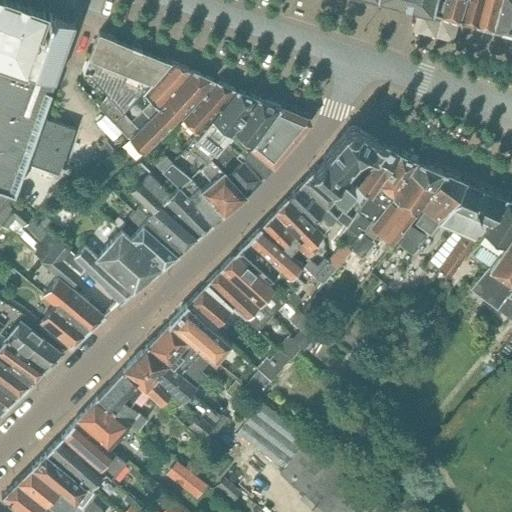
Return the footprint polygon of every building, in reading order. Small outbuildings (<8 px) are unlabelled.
[(25,164),(43,113),(75,23),(53,15),(47,35),(38,32),(43,19),(45,12),(8,0),(0,0),(0,187),(14,193),(25,164)] [(435,11),(437,0),(394,0),(407,3),(435,11)] [(442,13),(462,19),(466,0),(437,0),(435,11),(442,13)] [(483,0),(466,0),(462,19),(478,23),(483,0)] [(483,0),(478,23),(495,27),(500,0),(483,0)] [(511,0),(500,0),(495,27),(511,31),(511,0)] [(98,106),(114,123),(123,114),(143,93),(170,60),(99,31),(88,57),(89,57),(82,72),(89,75),(108,96),(98,106)] [(192,70),(170,60),(143,93),(151,101),(141,110),(149,119),(192,70)] [(138,129),(128,138),(142,150),(144,152),(174,122),(213,79),(192,70),(149,119),(138,129)] [(182,120),(198,134),(236,89),(217,81),(182,119),(182,120)] [(257,97),(237,89),(196,138),(194,136),(173,162),(170,160),(160,170),(182,189),(186,185),(190,179),(200,168),(206,161),(257,97)] [(282,106),(257,97),(206,161),(231,187),(242,198),(245,195),(261,179),(244,160),(227,175),(221,168),(236,148),(244,154),(246,157),(252,149),(253,148),(282,106)] [(306,116),(282,106),(253,148),(252,149),(246,157),(264,175),(282,155),(308,122),(306,116)] [(44,114),(43,113),(25,164),(26,164),(26,162),(30,164),(30,163),(58,173),(75,128),(43,116),(44,114)] [(114,123),(128,138),(138,129),(123,114),(114,123)] [(349,128),(312,171),(343,191),(347,193),(354,184),(343,175),(366,148),(375,156),(384,144),(354,127),(349,128)] [(113,149),(106,140),(98,148),(105,156),(113,149)] [(375,156),(358,180),(371,194),(399,152),(384,144),(375,156)] [(348,227),(347,228),(354,233),(349,240),(355,245),(351,249),(353,250),(418,160),(399,152),(371,194),(369,198),(354,218),(353,220),(348,227)] [(164,156),(161,154),(153,163),(160,170),(170,160),(165,155),(164,156)] [(139,180),(138,182),(159,203),(195,237),(209,225),(185,198),(184,197),(179,192),(176,189),(171,195),(159,184),(161,182),(150,171),(151,170),(140,160),(137,162),(132,157),(125,164),(130,169),(129,171),(139,180)] [(447,172),(418,160),(353,250),(363,258),(375,243),(370,240),(378,231),(393,243),(396,238),(447,172)] [(231,187),(206,161),(200,168),(211,180),(207,184),(231,207),(242,198),(231,187)] [(312,171),(299,185),(327,210),(330,212),(335,205),(342,211),(347,214),(358,201),(312,171)] [(466,180),(447,172),(420,209),(424,212),(418,220),(432,229),(436,224),(466,180)] [(196,194),(219,216),(231,207),(207,184),(201,190),(190,179),(186,185),(196,194)] [(485,188),(466,180),(436,224),(432,229),(433,230),(438,222),(455,230),(485,188)] [(143,202),(138,209),(180,250),(195,237),(159,203),(138,182),(131,190),(143,202)] [(79,193),(89,201),(95,194),(85,185),(79,193)] [(219,216),(186,185),(182,189),(179,192),(184,197),(185,198),(209,225),(219,216)] [(299,185),(286,198),(314,225),(323,233),(336,218),(330,212),(327,210),(326,210),(299,185)] [(504,196),(485,188),(455,230),(463,234),(449,253),(459,260),(465,252),(463,251),(472,239),(480,229),(504,196)] [(0,210),(10,197),(12,195),(0,191),(0,210)] [(505,197),(504,196),(480,229),(472,239),(463,251),(465,252),(459,260),(449,253),(439,268),(450,277),(476,240),(481,243),(474,254),(486,263),(501,243),(511,228),(511,198),(505,196),(505,197)] [(0,210),(0,220),(8,227),(15,217),(24,225),(31,216),(10,197),(0,210)] [(286,198),(273,213),(298,238),(293,242),(297,246),(309,257),(315,252),(311,249),(324,235),(323,233),(314,225),(286,198)] [(126,225),(120,231),(160,267),(180,250),(138,209),(130,217),(139,226),(133,232),(126,225)] [(342,211),(336,218),(347,226),(348,227),(353,220),(352,219),(347,214),(342,211)] [(273,213),(260,226),(290,254),(296,248),(307,259),(309,257),(297,246),(293,242),(298,238),(273,213)] [(24,225),(23,226),(39,241),(38,243),(41,246),(34,253),(41,259),(50,249),(58,240),(31,216),(24,225)] [(425,234),(409,222),(396,238),(413,251),(425,234)] [(290,254),(260,226),(247,239),(301,290),(305,285),(294,275),(302,265),(290,254)] [(511,228),(501,243),(486,263),(489,265),(470,288),(511,319),(511,305),(498,295),(507,283),(511,276),(511,228)] [(160,267),(120,231),(96,255),(85,244),(74,255),(121,299),(160,267)] [(41,259),(39,261),(57,276),(71,288),(81,275),(62,259),(71,248),(59,239),(58,240),(50,249),(41,259)] [(247,239),(234,253),(268,283),(279,270),(247,239)] [(234,253),(221,268),(259,302),(272,315),(285,301),(286,300),(287,299),(286,298),(283,296),(279,291),(277,293),(274,290),(275,289),(268,283),(234,253)] [(339,253),(331,263),(338,269),(346,259),(339,253)] [(304,267),(324,285),(331,278),(323,271),(310,260),(304,267)] [(323,271),(331,278),(336,273),(327,266),(323,271)] [(221,268),(205,283),(232,305),(257,326),(260,329),(272,315),(259,302),(221,268)] [(57,276),(43,293),(88,329),(104,315),(71,288),(57,276)] [(511,276),(507,283),(498,295),(511,305),(511,276)] [(297,286),(290,280),(279,291),(283,296),(286,298),(297,286)] [(232,305),(205,283),(186,303),(213,327),(232,305)] [(286,300),(285,301),(293,308),(301,299),(293,292),(287,299),(286,300)] [(299,312),(297,315),(309,325),(310,320),(309,318),(319,308),(310,300),(299,312)] [(186,303),(169,322),(193,343),(210,358),(212,360),(229,341),(213,327),(186,303)] [(88,329),(55,304),(41,321),(70,345),(88,329)] [(292,339),(301,347),(303,349),(313,339),(306,333),(309,325),(297,315),(292,320),(301,328),(292,339)] [(2,340),(45,368),(62,353),(46,340),(19,319),(2,340)] [(169,322),(147,345),(195,385),(204,374),(199,369),(210,358),(193,343),(169,322)] [(280,345),(279,346),(291,357),(301,347),(292,339),(288,336),(280,345)] [(0,380),(18,392),(45,368),(2,340),(0,338),(0,380)] [(147,345),(134,357),(163,384),(173,393),(198,413),(214,425),(220,416),(196,395),(191,400),(187,396),(196,386),(195,385),(147,345)] [(271,379),(290,358),(279,348),(269,359),(266,356),(257,367),(271,379)] [(134,357),(122,370),(150,394),(163,405),(173,393),(163,384),(134,357)] [(122,370),(96,397),(130,423),(138,430),(146,421),(130,406),(142,390),(149,397),(150,394),(122,370)] [(0,411),(19,393),(18,392),(0,380),(0,411)] [(75,419),(73,421),(108,448),(130,423),(96,397),(75,419)] [(214,425),(198,413),(187,428),(202,440),(214,425)] [(73,421),(57,439),(108,482),(124,461),(108,448),(73,421)] [(307,439),(282,468),(279,471),(301,489),(299,492),(302,494),(299,498),(316,511),(351,511),(370,490),(308,437),(307,439)] [(57,439),(46,452),(76,479),(76,478),(85,468),(105,486),(108,482),(57,439)] [(46,452),(30,468),(58,490),(85,511),(103,511),(88,500),(85,503),(83,502),(75,496),(84,485),(76,478),(76,479),(46,452)] [(165,473),(196,496),(206,483),(176,459),(165,473)] [(30,468),(16,482),(54,511),(72,511),(52,496),(58,490),(30,468)] [(216,486),(233,501),(242,491),(233,484),(239,477),(233,471),(227,479),(225,477),(216,486)] [(54,511),(16,482),(1,497),(21,511),(35,511),(36,511),(37,511),(54,511)] [(162,511),(185,511),(172,501),(162,511)] [(140,511),(143,509),(136,503),(129,511),(140,511)]
